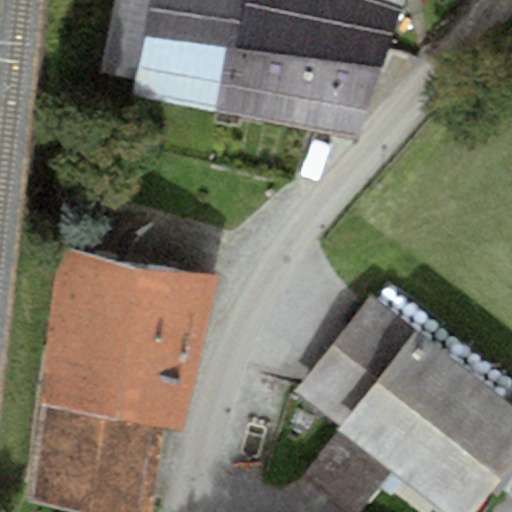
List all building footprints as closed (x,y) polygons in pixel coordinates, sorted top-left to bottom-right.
[(115,0),(99,88),(214,111),(236,33),(244,0),(115,0)] [(244,0),(236,33),(382,64),(405,0),(244,0)] [(356,137),(382,64),(236,33),(214,111),(356,137)] [(216,272),(72,247),(28,496),(117,511),(148,511),(164,426),(188,430),(216,272)] [(511,404),(372,295),(296,392),(342,427),(305,474),(353,511),(362,511),(395,470),(448,511),(473,511),(511,462),(511,404)]
